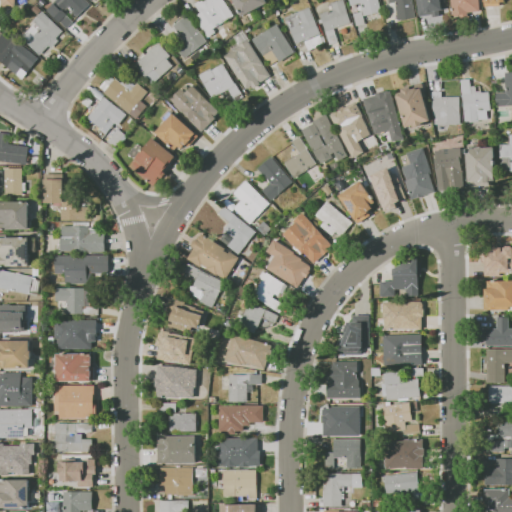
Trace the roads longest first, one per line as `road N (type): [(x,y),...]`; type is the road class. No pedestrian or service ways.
road 1 (residential): [(511,227),(452,226),(360,268),(328,297),(307,327),(292,511)]
road 2 (residential): [(511,39),(391,64),(296,103),(233,150),(157,226)]
road 3 (residential): [(157,226),(128,341),(128,511)]
road 4 (residential): [(452,226),(453,511)]
road 5 (residential): [(157,226),(102,166),(45,124),(0,107)]
road 6 (residential): [(155,0),(122,23),(45,124)]
